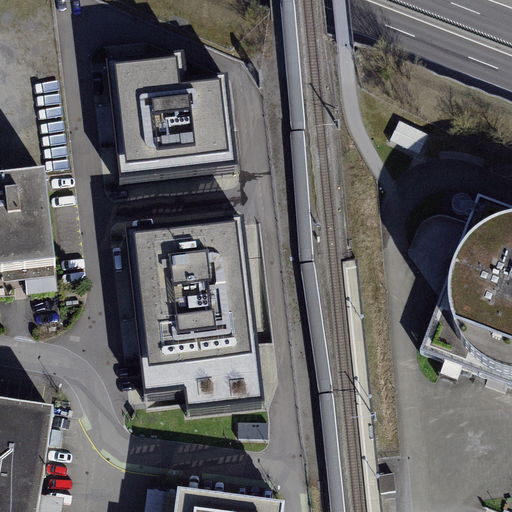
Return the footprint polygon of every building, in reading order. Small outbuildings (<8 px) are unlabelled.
[(209,52),(121,61),(134,195),(258,182),(248,88),(213,92),(209,52)] [(429,137),(399,123),(390,142),(419,157),(429,137)] [(65,180),(0,185),(0,279),(73,273),(65,180)] [(511,211),(478,199),(420,354),(511,387),(511,211)] [(413,266),(438,270),(446,223),(421,219),(413,266)] [(261,228),(142,239),(159,406),(201,402),(203,423),(280,415),(261,228)] [(0,403),(0,511),(287,511),(287,510),(179,495),(176,511),(66,511),(70,487),(47,484),(57,412),(0,403)] [(394,473),(379,475),(381,493),(396,491),(394,473)]
